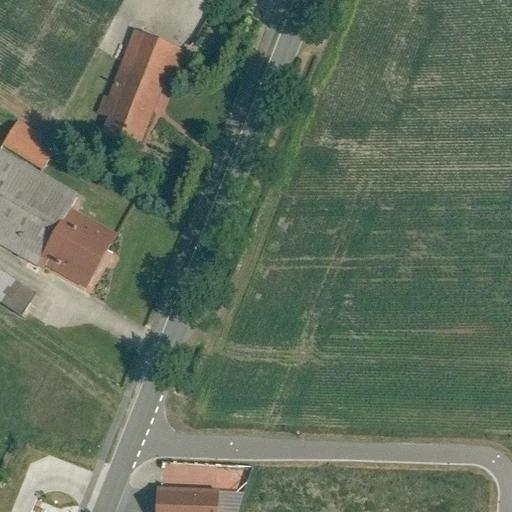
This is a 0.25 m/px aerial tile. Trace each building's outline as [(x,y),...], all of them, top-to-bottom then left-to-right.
[(106,126),(100,140),(140,157),(183,58),(131,35),(94,120),(106,126)] [(14,121),(0,141),(0,145),(37,170),(53,147),(14,121)] [(83,200),(0,155),(0,251),(88,299),(120,240),(74,215),(83,200)] [(0,304),(20,316),(33,291),(0,273),(0,304)] [(217,511),(218,496),(154,495),(153,511),(217,511)]
